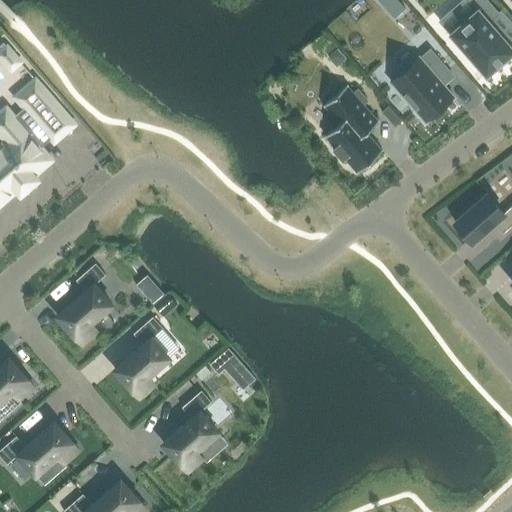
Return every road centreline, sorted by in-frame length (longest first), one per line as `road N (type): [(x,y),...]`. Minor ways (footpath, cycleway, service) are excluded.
road 1 (residential): [(379,212),(310,266),(281,269),(177,178),(151,168),(124,181),(1,296)]
road 2 (residential): [(1,296),(140,459)]
road 3 (residential): [(379,212),(511,365)]
road 4 (residential): [(511,110),(379,212)]
